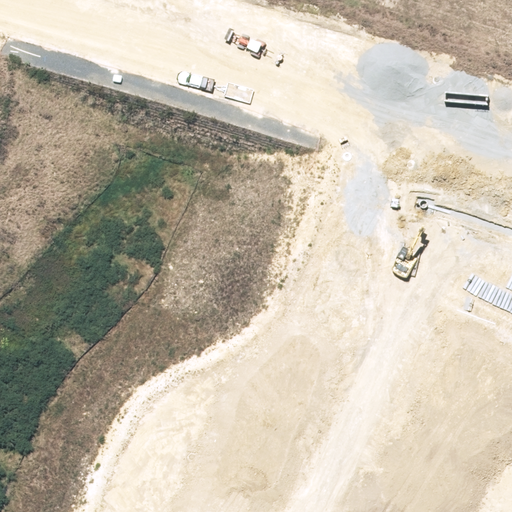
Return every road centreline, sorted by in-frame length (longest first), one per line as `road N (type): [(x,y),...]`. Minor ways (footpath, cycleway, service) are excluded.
road 1 (unknown): [(0,1),(511,157)]
road 2 (unknown): [(388,119),(324,365),(168,443),(148,511)]
